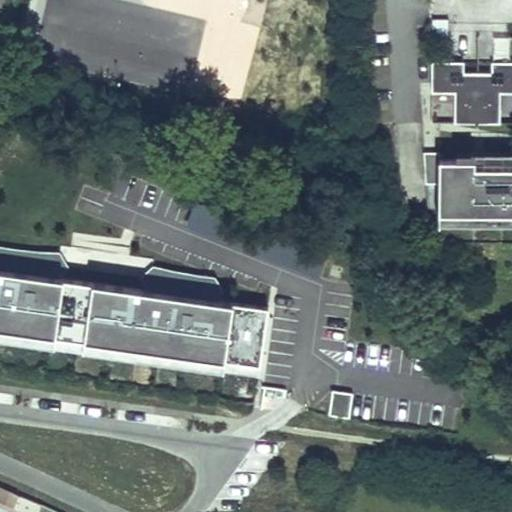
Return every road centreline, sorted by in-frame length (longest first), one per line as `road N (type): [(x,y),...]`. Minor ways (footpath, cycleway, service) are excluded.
road 1 (residential): [(230,445),(0,413)]
road 2 (residential): [(0,462),(113,511)]
